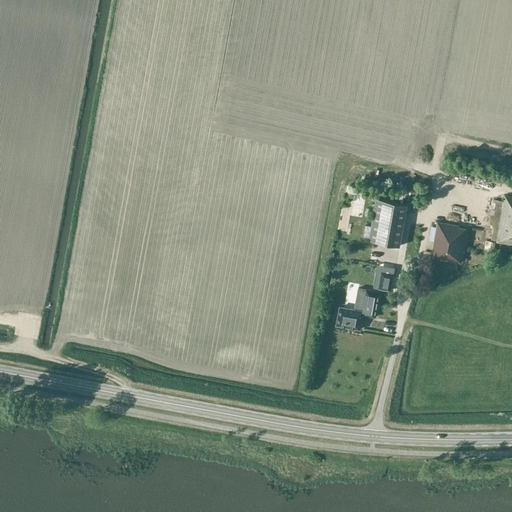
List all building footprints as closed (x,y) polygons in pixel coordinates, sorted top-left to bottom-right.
[(511,195),(504,194),(503,201),(492,199),(487,226),(493,228),(491,239),(496,240),(496,241),(511,244),(511,195)] [(407,204),(395,202),(376,199),(369,241),(400,246),(407,204)] [(476,229),(477,223),(465,220),(463,226),(476,229)] [(465,239),(467,228),(459,227),(459,225),(438,222),(431,256),(460,262),(463,244),(465,239)] [(495,242),(491,241),(486,240),(483,250),(493,252),(495,242)] [(382,270),(379,288),(391,290),(393,272),(382,270)] [(335,325),(360,330),(363,314),(368,315),(368,316),(375,317),(380,294),(366,291),(362,310),(339,306),(335,325)]
